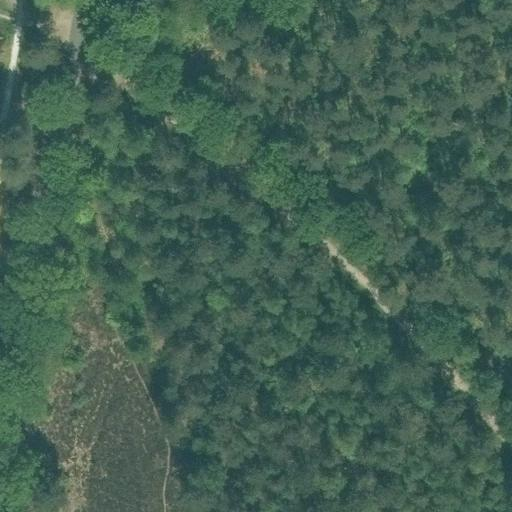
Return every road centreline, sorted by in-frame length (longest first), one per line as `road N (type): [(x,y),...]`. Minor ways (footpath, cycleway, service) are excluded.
road 1 (track): [(511,450),(288,213),(74,30)]
road 2 (unclassified): [(0,479),(80,0)]
